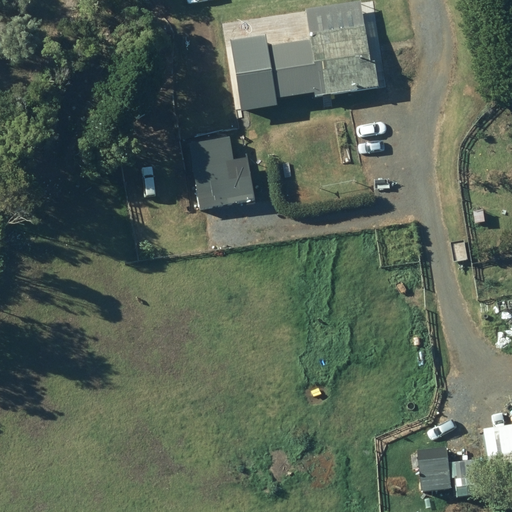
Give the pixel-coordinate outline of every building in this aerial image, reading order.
[(268,31),(229,37),(239,109),(275,104),(274,96),(314,90),(315,95),(375,87),(363,3),(307,11),(311,36),(269,42),(268,31)] [(232,137),(189,144),(199,209),(254,200),(250,172),(238,174),(232,137)] [(180,205),(162,209),(168,236),(186,233),(180,205)] [(511,420),(483,425),(491,486),(511,483),(511,420)] [(472,447),(449,450),(456,496),(479,492),(472,447)]
